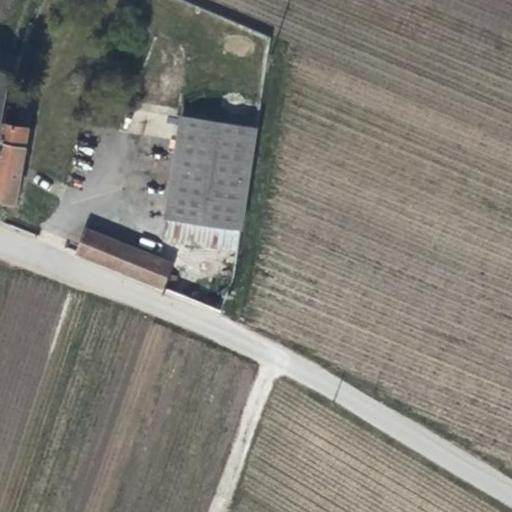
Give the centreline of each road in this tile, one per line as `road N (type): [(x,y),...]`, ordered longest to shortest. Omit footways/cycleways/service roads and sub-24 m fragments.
road 1 (unclassified): [(511,487),(269,353),(0,237)]
road 2 (track): [(269,353),(211,511)]
